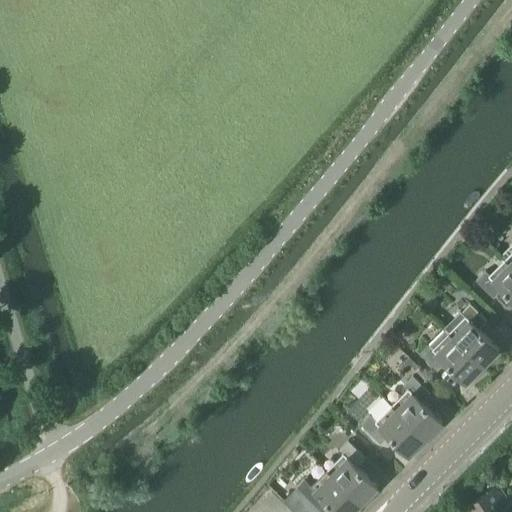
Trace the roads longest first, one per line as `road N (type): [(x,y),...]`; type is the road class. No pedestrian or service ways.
road 1 (unclassified): [(0,478),(94,425),(181,345),(468,0)]
road 2 (secondary): [(511,384),(389,511)]
